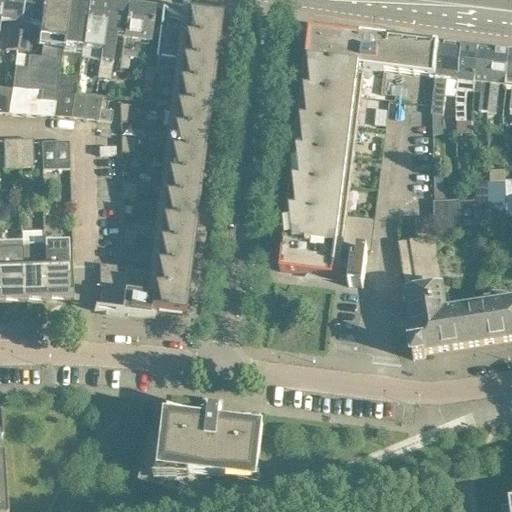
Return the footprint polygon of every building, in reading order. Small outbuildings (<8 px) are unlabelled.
[(5,51),(16,52),(22,0),(2,0),(0,18),(0,22),(9,23),(5,51)] [(10,98),(8,116),(52,119),(56,90),(57,80),(58,80),(62,50),(68,0),(43,0),(40,27),(38,47),(42,48),(40,59),(16,56),(11,91),(10,98)] [(43,0),(22,0),(16,52),(27,54),(30,26),(40,27),(43,0)] [(80,60),(81,60),(88,1),(77,0),(68,0),(62,50),(81,52),(80,60)] [(88,1),(81,60),(100,62),(108,4),(88,1)] [(100,64),(98,79),(109,81),(111,65),(115,37),(123,38),(127,6),(108,4),(100,62),(100,64)] [(154,10),(127,6),(123,38),(121,57),(138,60),(140,43),(150,44),(154,10)] [(161,12),(157,46),(216,53),(221,19),(186,15),(184,25),(161,12)] [(359,70),(365,71),(435,79),(434,85),(435,85),(439,45),(435,45),(434,45),(432,45),(432,48),(417,49),(418,46),(403,47),(403,44),(388,45),(389,40),(361,36),(360,37),(310,31),(306,63),(340,67),(359,70)] [(432,108),(431,116),(432,116),(441,117),(443,97),(456,99),(457,82),(460,48),(439,45),(435,85),(434,85),(432,108)] [(157,46),(156,59),(180,62),(154,273),(99,267),(101,311),(94,310),(93,312),(154,320),(154,318),(149,317),(150,313),(184,317),(216,53),(157,46)] [(456,99),(455,104),(456,124),(466,123),(466,106),(467,95),(473,96),(475,84),(478,50),(477,50),(468,49),(460,48),(457,82),(456,99)] [(475,84),(473,96),(481,97),(479,113),(486,114),(494,52),(478,50),(475,84)] [(494,52),(486,114),(495,115),(498,89),(505,90),(509,54),(505,53),(496,52),(494,52)] [(347,218),(365,71),(359,70),(340,67),(306,63),(280,273),(349,281),(348,288),(350,288),(350,286),(362,288),(362,290),(363,290),(367,255),(371,256),(375,221),(355,219),(347,218)] [(158,77),(157,85),(168,86),(169,78),(158,77)] [(52,119),(70,120),(74,96),(75,96),(75,95),(76,87),(77,87),(78,79),(58,80),(57,80),(56,90),(52,119)] [(0,115),(8,116),(10,98),(11,91),(0,88),(0,115)] [(85,122),(88,97),(75,95),(75,96),(74,96),(70,120),(85,122)] [(85,122),(97,123),(98,123),(99,111),(101,99),(88,97),(85,122)] [(155,102),(154,110),(165,111),(166,103),(155,102)] [(119,106),(119,124),(126,125),(128,107),(119,106)] [(99,111),(98,123),(110,125),(112,113),(99,111)] [(378,114),(377,123),(385,124),(386,115),(378,114)] [(135,140),(120,138),(120,146),(134,148),(135,140)] [(32,141),(17,142),(18,169),(33,169),(32,141)] [(18,169),(17,142),(3,142),(3,143),(3,170),(18,169)] [(42,173),(69,172),(68,144),(41,145),(41,146),(42,173)] [(133,156),(134,148),(120,146),(120,155),(133,156)] [(442,180),(434,180),(434,191),(442,191),(442,180)] [(504,181),(489,182),(491,219),(506,218),(504,181)] [(473,182),(473,202),(474,220),(491,219),(489,182),(473,182)] [(136,186),(121,184),(122,193),(135,194),(136,186)] [(134,203),(135,194),(122,193),(122,201),(134,203)] [(457,203),(457,201),(434,202),(435,221),(435,233),(435,234),(458,234),(457,203)] [(474,220),(473,202),(457,203),(458,234),(461,233),(474,233),(474,220)] [(435,233),(435,221),(416,222),(416,223),(418,223),(418,234),(435,233)] [(138,233),(123,231),(123,239),(137,241),(138,233)] [(136,249),(137,241),(123,239),(123,248),(136,249)] [(425,355),(438,353),(431,309),(444,307),(443,301),(444,301),(434,241),(425,241),(399,245),(415,348),(411,349),(413,361),(425,359),(425,355)] [(24,302),(45,304),(45,300),(43,245),(21,246),(22,301),(23,305),(24,305),(24,302)] [(45,300),(45,304),(47,304),(47,302),(69,303),(69,300),(67,252),(67,245),(43,245),(45,300)] [(0,305),(1,306),(2,303),(23,305),(22,301),(21,246),(0,246),(0,305)] [(486,307),(480,308),(482,325),(481,325),(484,346),(511,341),(511,302),(507,303),(510,295),(504,293),(499,292),(494,292),(488,293),(489,301),(485,301),(486,307)] [(438,353),(484,346),(481,325),(482,325),(480,308),(450,312),(448,300),(444,301),(443,301),(444,307),(431,309),(438,353)] [(194,415),(189,420),(170,415),(169,423),(167,438),(151,434),(152,430),(151,430),(138,482),(231,505),(253,510),(254,499),(262,434),(263,426),(245,426),(226,426),(226,430),(221,429),(223,417),(215,416),(216,409),(208,409),(205,410),(200,411),(194,415)]
